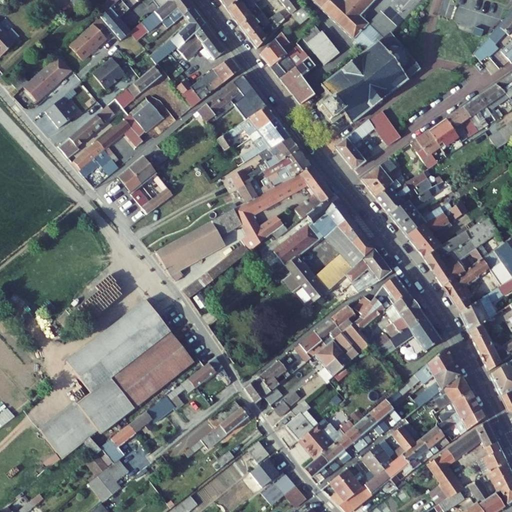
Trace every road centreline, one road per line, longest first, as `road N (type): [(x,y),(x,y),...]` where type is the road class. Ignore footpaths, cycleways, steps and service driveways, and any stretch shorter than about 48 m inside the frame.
road 1 (residential): [(337,511),(292,461),(161,272),(0,90)]
road 2 (secondary): [(504,430),(435,302),(344,185)]
road 3 (secondary): [(344,185),(199,0)]
road 4 (residential): [(344,185),(511,66)]
